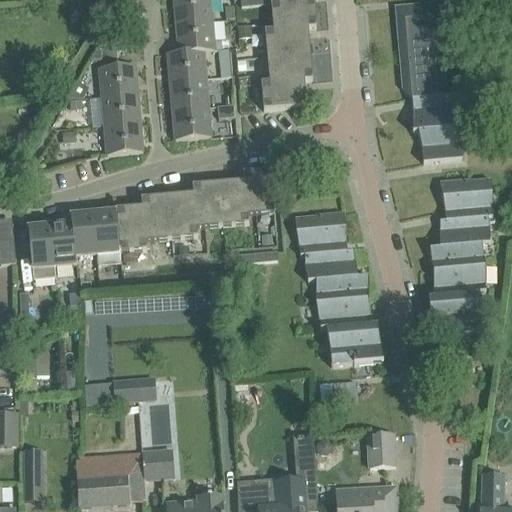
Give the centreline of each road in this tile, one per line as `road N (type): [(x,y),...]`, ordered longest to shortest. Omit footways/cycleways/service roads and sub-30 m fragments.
road 1 (residential): [(429,511),(430,424),(351,122)]
road 2 (residential): [(158,168),(351,122)]
road 3 (residential): [(158,168),(147,55),(155,0)]
road 4 (residential): [(1,209),(158,168)]
road 5 (unclassified): [(351,122),(344,0)]
